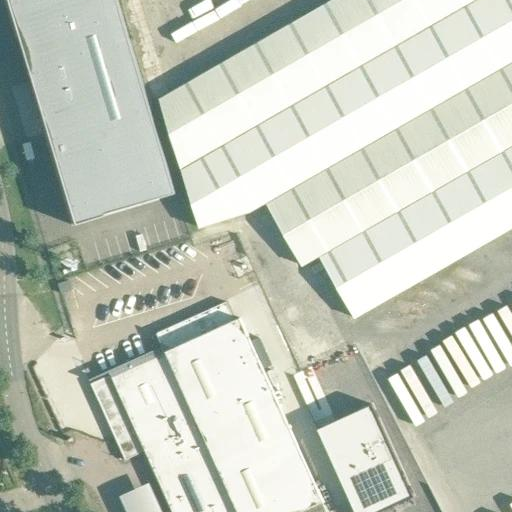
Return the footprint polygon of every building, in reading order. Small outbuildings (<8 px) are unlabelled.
[(3,0),(16,39),(22,37),(28,57),(42,53),(43,53),(83,41),(101,101),(40,119),(72,225),(176,194),(117,0),(3,0)] [(201,229),(265,205),(301,268),(320,257),(355,318),(511,228),(511,0),(332,0),(159,99),(201,229)] [(112,375),(92,384),(126,460),(145,451),(172,511),(328,511),(240,318),(252,313),(244,295),(158,334),(164,347),(110,371),(112,375)] [(372,405),(317,430),(354,511),(381,511),(414,497),(372,405)] [(157,511),(143,478),(115,491),(124,511),(157,511)] [(444,511),(456,511),(456,510),(453,511),(444,494),(437,497),(444,511)]
